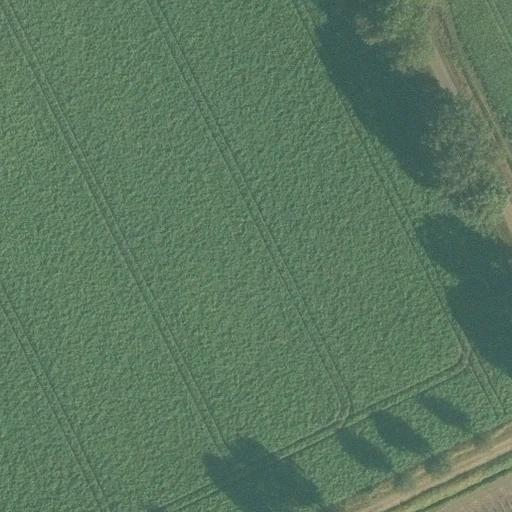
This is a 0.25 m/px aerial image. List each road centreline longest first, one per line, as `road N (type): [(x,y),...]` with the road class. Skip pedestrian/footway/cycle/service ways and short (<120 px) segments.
road 1 (unclassified): [(511,234),(397,0)]
road 2 (track): [(511,446),(375,511)]
